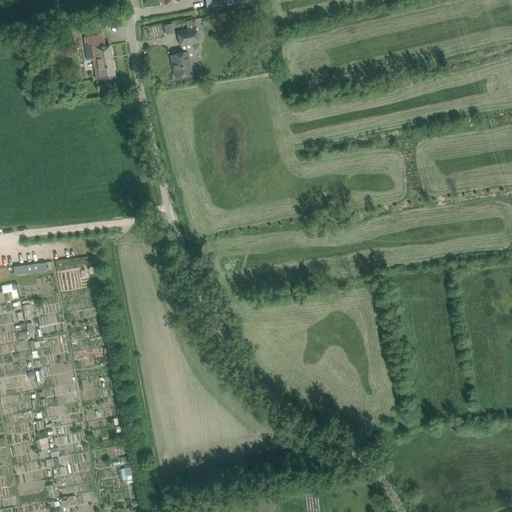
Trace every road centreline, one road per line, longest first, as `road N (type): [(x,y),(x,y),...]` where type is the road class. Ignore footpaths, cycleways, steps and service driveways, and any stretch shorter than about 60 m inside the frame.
road 1 (unclassified): [(405,511),(384,478),(259,382),(209,322),(169,215),(128,0)]
road 2 (track): [(169,215),(2,236),(0,252)]
